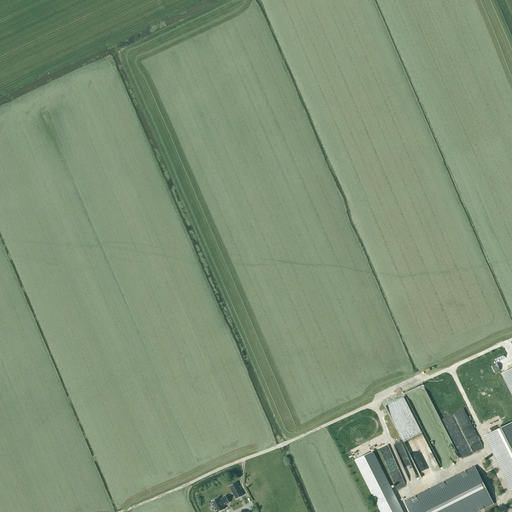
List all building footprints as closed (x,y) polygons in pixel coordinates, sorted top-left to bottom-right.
[(498,365),(492,368),(495,374),(500,372),(498,365)] [(511,422),(485,436),(511,489),(511,369),(502,374),(511,393),(511,422)] [(436,413),(425,386),(406,394),(419,425),(426,423),(424,418),(436,413)] [(404,398),(386,407),(397,430),(405,426),(403,423),(405,422),(404,419),(402,420),(397,409),(402,407),(402,408),(408,405),(404,398)] [(435,452),(425,427),(419,429),(435,471),(443,468),(436,451),(435,452)] [(477,511),(493,504),(475,467),(404,503),(408,511),(477,511)] [(366,485),(379,511),(401,511),(384,476),(366,485)] [(237,483),(229,487),(236,499),(243,495),(237,483)] [(219,498),(211,502),(216,511),(218,511),(224,509),(223,506),(229,503),(226,496),(219,500),(219,498)] [(206,506),(203,499),(197,502),(200,508),(206,506)]
